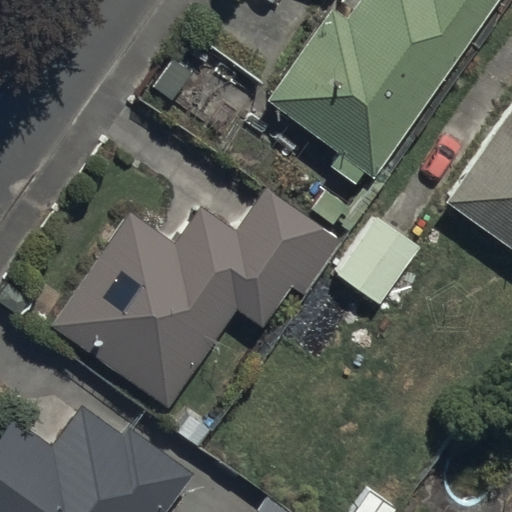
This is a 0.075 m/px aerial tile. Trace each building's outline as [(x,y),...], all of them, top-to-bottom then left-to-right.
[(345,0),(338,11),(321,0),(259,91),(371,168),(434,77),(478,13),(487,0),(345,0)] [(511,85),(437,195),(511,246),(511,85)] [(285,277),(301,287),(338,233),(261,181),(231,225),(196,201),(171,238),(126,208),(47,322),(161,399),(232,297),(258,315),(285,277)] [(331,273),(376,303),(419,241),(375,210),(331,273)] [(0,511),(161,511),(190,471),(77,393),(49,433),(5,403),(0,410),(0,511)] [(386,511),(396,498),(365,477),(343,511),(386,511)] [(249,511),(297,511),(265,490),(249,511)]
